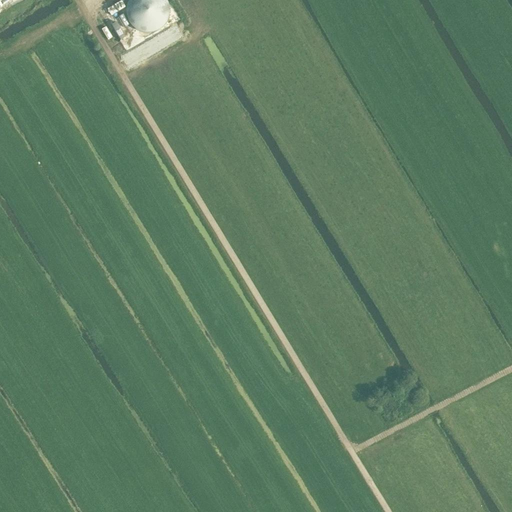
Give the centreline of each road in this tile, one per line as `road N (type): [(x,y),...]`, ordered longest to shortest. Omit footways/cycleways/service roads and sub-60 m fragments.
road 1 (track): [(92,0),(84,4),(91,22),(388,511)]
road 2 (track): [(351,451),(511,368)]
